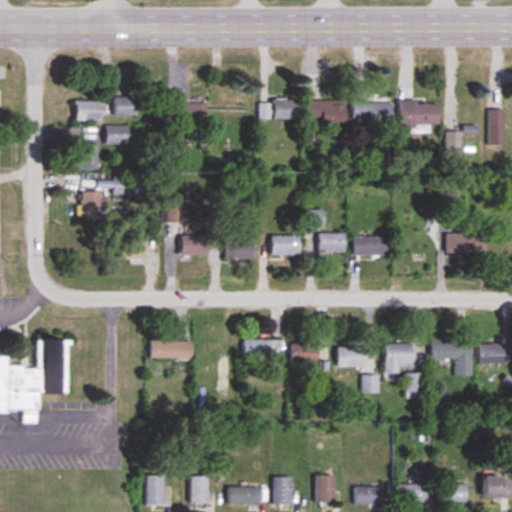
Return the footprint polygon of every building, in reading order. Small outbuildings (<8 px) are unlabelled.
[(138,98),(115,98),(115,117),(138,117),(138,98)] [(103,122),(103,101),(77,101),(77,122),(103,122)] [(253,101),(228,101),(228,110),(213,110),(213,125),(226,125),(226,120),(253,120),(253,101)] [(299,120),(299,101),(272,101),(272,102),(260,102),(260,120),(299,120)] [(346,126),(346,101),(306,101),(306,121),(322,121),(322,126),(346,126)] [(439,129),(439,101),(398,101),(398,129),(439,129)] [(353,102),(353,125),(392,125),(392,102),(353,102)] [(208,104),(182,104),(182,125),(208,125),(208,104)] [(504,111),(488,111),(488,146),(504,146),(504,111)] [(129,126),(106,126),(106,146),(129,146),(129,126)] [(459,150),(459,133),(446,133),(446,150),(459,150)] [(98,171),(98,143),(79,143),(79,171),(98,171)] [(131,177),(115,177),(115,195),(131,195),(131,177)] [(82,220),(109,220),(109,192),(82,192),(82,220)] [(323,210),(304,210),(304,228),(323,228),(323,210)] [(345,234),(318,234),(318,252),(345,252),(345,234)] [(446,253),(485,253),(485,234),(446,234),(446,253)] [(300,236),(272,236),(272,255),(300,255),(300,236)] [(208,237),(181,237),(181,256),(208,256),(208,237)] [(353,255),(391,255),(391,237),(353,237),(353,255)] [(493,257),(511,257),(511,238),(493,238),(493,257)] [(254,259),(254,239),(225,239),(225,259),(254,259)] [(118,260),(147,260),(147,240),(118,240),(118,260)] [(0,356),(0,413),(23,414),(23,423),(37,424),(38,395),(67,396),(68,340),(42,340),(41,368),(7,367),(7,357),(0,356)] [(244,340),(244,360),(282,360),(282,340),(244,340)] [(193,361),(193,341),(151,341),(151,361),(193,361)] [(431,360),(471,360),(471,341),(431,341),(431,360)] [(198,344),(198,362),(224,362),(224,344),(198,344)] [(318,363),(318,344),(291,344),(291,363),(318,363)] [(412,344),(384,344),(384,375),(400,375),(400,368),(412,368),(412,344)] [(504,366),(504,345),(477,345),(477,366),(504,366)] [(365,347),(337,347),(337,367),(365,367),(365,347)] [(424,374),(405,374),(405,399),(424,399),(424,374)] [(146,507),(165,507),(165,476),(146,476),(146,507)] [(191,503),(208,504),(209,477),(191,476),(191,503)] [(315,476),(315,504),(334,504),(334,476),(315,476)] [(292,477),(274,477),(274,505),(292,505),(292,477)] [(484,499),(511,499),(511,477),(484,478),(484,499)] [(395,485),(395,502),(427,502),(427,485),(395,485)] [(466,502),(466,485),(438,485),(438,502),(466,502)] [(260,487),(228,487),(228,506),(260,506),(260,487)] [(383,506),(383,487),(354,487),(354,506),(383,506)]
